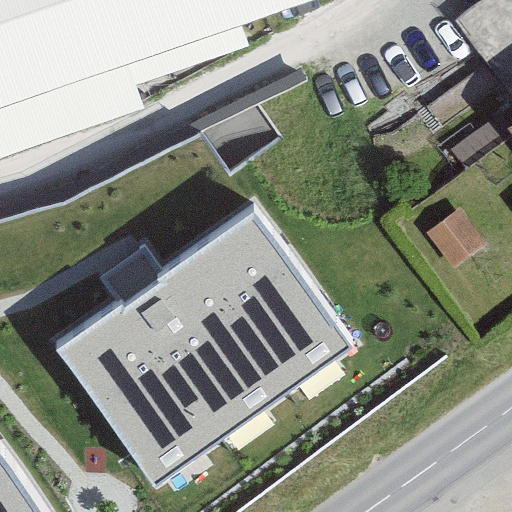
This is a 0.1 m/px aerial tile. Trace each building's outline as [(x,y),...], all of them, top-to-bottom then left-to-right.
[(306,0),(0,0),(0,157),(141,108),(125,63),(306,0)] [(511,0),(469,0),(454,11),(507,86),(511,82),(511,0)] [(251,169),(48,319),(155,463),(358,313),(251,169)] [(464,215),(433,239),(458,271),(489,247),(464,215)] [(71,511),(0,414),(0,511),(71,511)]
